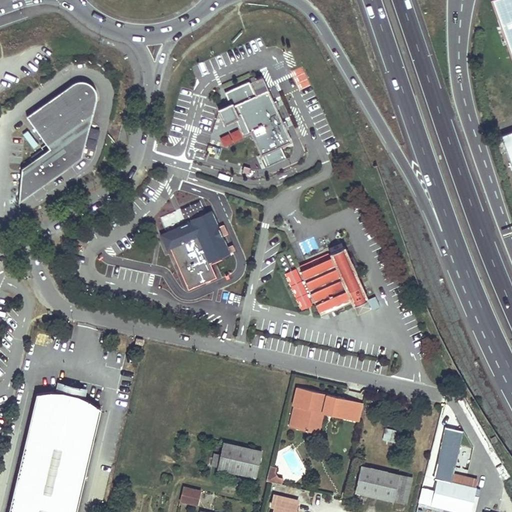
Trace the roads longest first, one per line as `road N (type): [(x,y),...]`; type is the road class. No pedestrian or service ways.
road 1 (unclassified): [(22,240),(58,304),(76,314),(441,394)]
road 2 (trunk): [(511,308),(402,0)]
road 3 (trunk): [(298,0),(392,143),(438,233),(454,239)]
road 4 (trunk): [(372,0),(454,239)]
road 5 (trunk): [(511,246),(459,71),(461,12)]
road 6 (unclassified): [(152,85),(125,175),(108,193),(22,240)]
road 7 (trunk): [(454,239),(511,383)]
